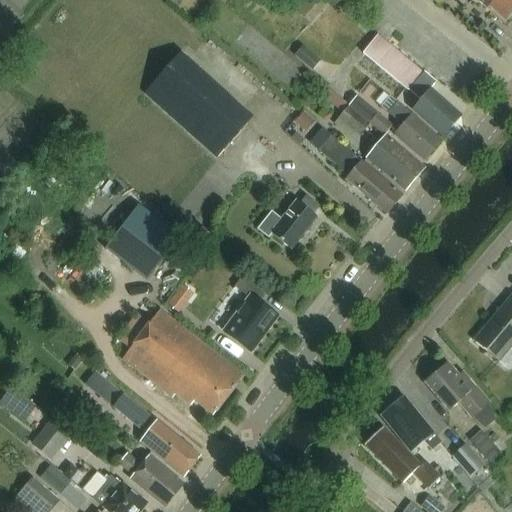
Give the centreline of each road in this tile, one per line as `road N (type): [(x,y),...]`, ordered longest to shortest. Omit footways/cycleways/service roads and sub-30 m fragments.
road 1 (tertiary): [(189,511),(502,105)]
road 2 (unclassified): [(315,511),(394,378),(511,240)]
road 3 (residential): [(502,105),(389,0)]
